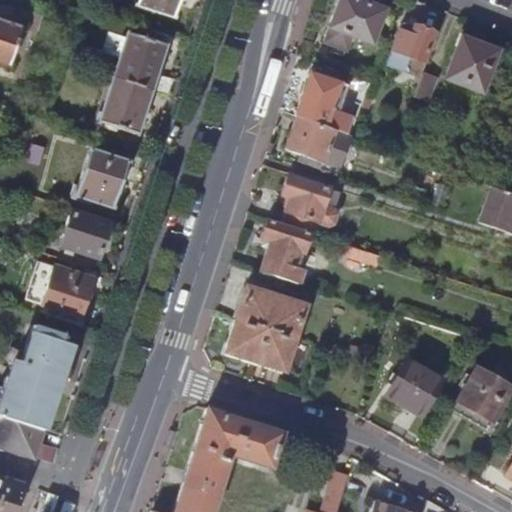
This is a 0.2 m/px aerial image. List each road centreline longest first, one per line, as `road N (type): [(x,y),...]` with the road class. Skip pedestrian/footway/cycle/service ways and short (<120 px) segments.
road 1 (tertiary): [(275,0),(252,100),(163,375)]
road 2 (residential): [(163,375),(349,438),(474,511)]
road 3 (tertiary): [(163,375),(111,511)]
